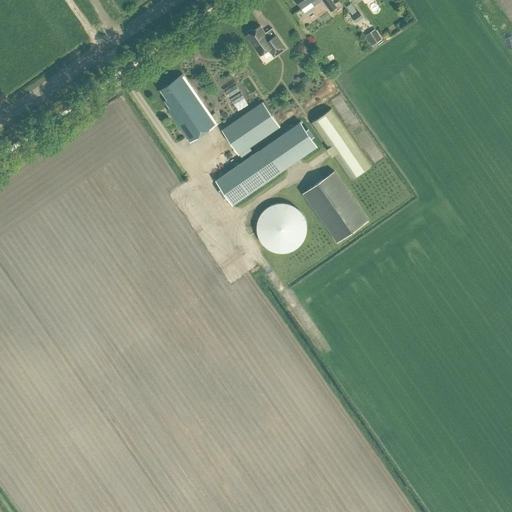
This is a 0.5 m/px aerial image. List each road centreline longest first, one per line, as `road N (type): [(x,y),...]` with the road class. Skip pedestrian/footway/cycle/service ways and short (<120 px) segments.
road 1 (track): [(405,511),(236,271)]
road 2 (tertiary): [(0,119),(172,0)]
